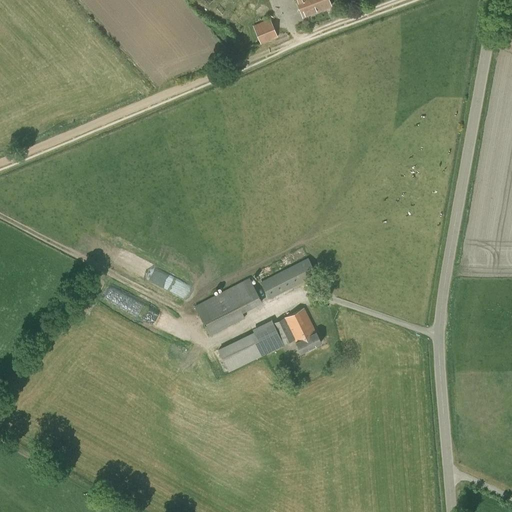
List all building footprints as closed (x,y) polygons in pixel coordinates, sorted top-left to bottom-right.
[(295,0),(303,17),(331,6),(328,0),(295,0)] [(252,25),(260,44),(278,37),(270,18),(252,25)] [(139,256),(131,270),(167,290),(175,276),(139,256)] [(260,281),(269,299),(317,275),(308,257),(260,281)] [(242,312),(262,303),(249,277),(194,305),(209,336),(245,318),(242,312)] [(295,339),(296,341),(295,341),(300,353),(321,342),(315,331),(303,307),(273,322),(272,319),(254,328),(267,352),(295,339)] [(265,354),(254,331),(217,349),(229,372),(265,354)]
